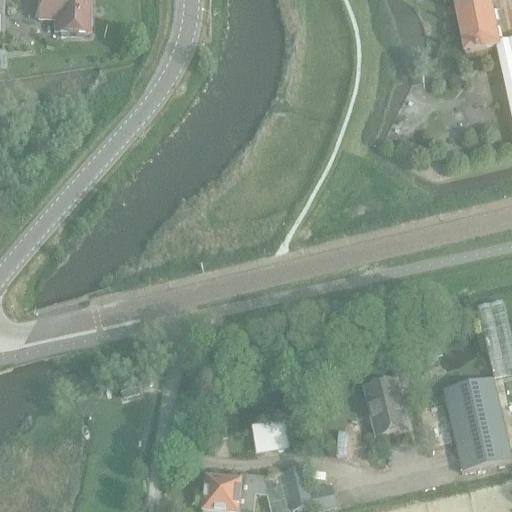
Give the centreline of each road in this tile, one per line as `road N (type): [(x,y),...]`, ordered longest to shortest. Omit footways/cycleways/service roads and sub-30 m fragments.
road 1 (secondary): [(0,281),(173,76),(193,0)]
road 2 (residential): [(261,278),(511,217)]
road 3 (residential): [(185,320),(148,511)]
road 4 (residential): [(183,298),(25,337),(0,330)]
